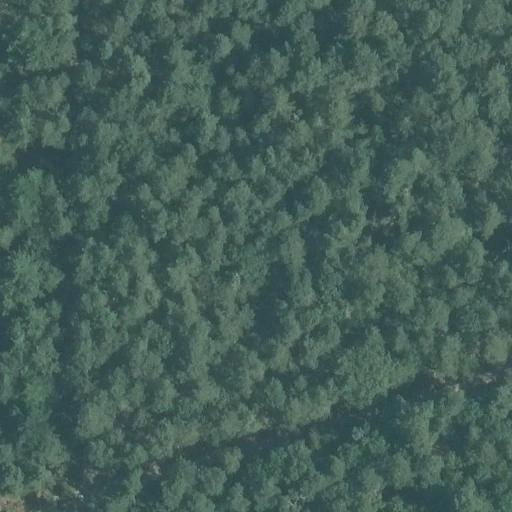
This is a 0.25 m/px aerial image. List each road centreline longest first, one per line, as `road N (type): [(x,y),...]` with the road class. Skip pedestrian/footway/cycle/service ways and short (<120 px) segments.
road 1 (track): [(77,0),(70,497)]
road 2 (track): [(511,370),(70,497)]
